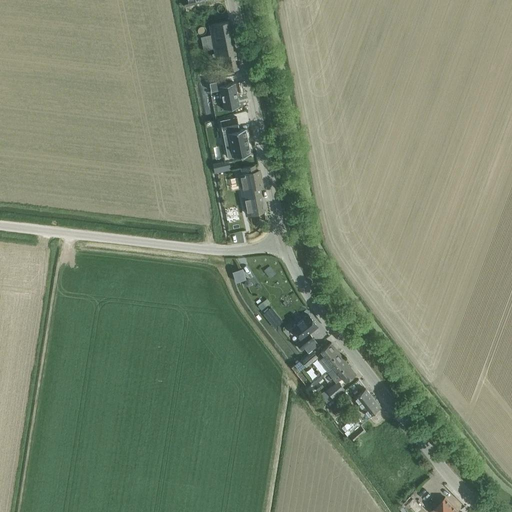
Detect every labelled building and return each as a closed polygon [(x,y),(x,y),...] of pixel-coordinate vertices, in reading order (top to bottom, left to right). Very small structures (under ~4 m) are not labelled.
[(228,71),(239,69),(229,21),(209,25),(211,35),(201,37),(204,50),(214,48),(215,53),(212,54),(212,57),(217,56),(219,63),(226,61),(228,71)] [(226,79),(211,82),(213,91),(221,89),(225,109),(241,106),(236,82),(227,84),(226,79)] [(229,132),(235,156),(251,152),(245,127),(239,129),(238,125),(239,125),(236,116),(220,120),(222,128),(223,128),(224,133),(229,132)] [(230,164),(213,168),(215,173),(231,170),(230,164)] [(244,175),(239,176),(242,190),(262,186),(259,172),(256,172),(255,166),(243,169),(244,175)] [(240,217),(237,206),(228,208),(229,212),(226,212),(228,220),(240,217)] [(272,307),(263,314),(268,320),(271,318),(274,316),(277,313),(272,307)] [(292,328),(301,340),(296,343),(301,349),(314,340),(309,334),(318,327),(308,315),(292,328)] [(319,359),(328,371),(344,358),(332,342),(321,351),(325,355),(319,359)] [(313,351),(302,359),(307,366),(318,357),(313,351)] [(344,358),(328,371),(335,381),(338,379),(339,380),(342,378),(345,383),(356,374),(344,358)] [(327,390),(333,398),(345,389),(338,381),(327,390)] [(326,389),(320,395),(326,403),(333,398),(327,390),(326,389)] [(369,417),(380,408),(365,389),(354,398),(369,417)] [(361,425),(350,434),(355,441),(366,433),(361,425)] [(433,511),(459,511),(460,511),(446,495),(433,509),(432,510),(433,511)]
